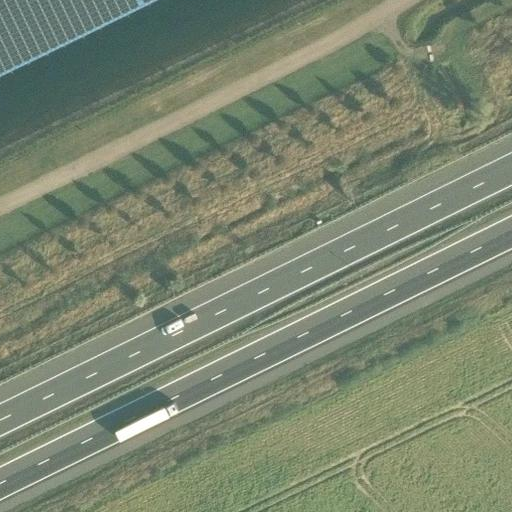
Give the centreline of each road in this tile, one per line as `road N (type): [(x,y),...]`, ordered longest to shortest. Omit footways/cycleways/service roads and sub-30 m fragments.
road 1 (motorway): [(511,167),(0,419)]
road 2 (motorway): [(0,479),(511,228)]
road 3 (unclassified): [(408,0),(0,206)]
road 4 (track): [(386,16),(408,56),(424,58),(475,50),(511,31)]
